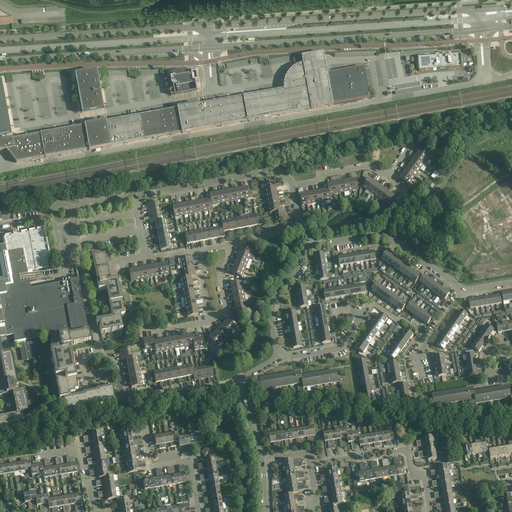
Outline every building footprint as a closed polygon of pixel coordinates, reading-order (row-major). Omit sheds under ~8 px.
[(0,25),(13,24),(0,16),(0,25)] [(334,106),(333,105),(328,74),(326,62),(325,59),(324,54),(302,58),(303,63),(303,64),(302,64),(301,65),(300,65),(299,66),(298,66),(297,67),(296,67),(295,68),(294,69),(293,69),(292,70),(291,71),(290,72),(289,73),(288,74),(288,75),(287,76),(287,77),(286,78),(286,79),(285,80),(285,81),(285,82),(285,83),(284,84),(284,85),(284,86),(284,87),(284,88),(284,89),(284,90),(200,105),(200,104),(178,108),(178,109),(106,122),(106,121),(99,122),(84,125),(84,126),(12,140),(12,138),(0,140),(0,151),(7,150),(16,163),(89,150),(89,151),(100,149),(103,148),(111,147),(110,146),(183,133),(183,134),(188,133),(204,130),(204,129),(234,123),(312,109),(312,110),(330,107),(334,106)] [(427,55),(427,57),(418,57),(419,71),(462,68),(461,54),(451,55),(451,54),(449,54),(449,55),(439,56),(439,55),(435,55),(427,55)] [(333,105),(371,98),(370,91),(366,70),(365,67),(328,74),(333,105)] [(173,72),(171,73),(173,78),(168,79),(170,89),(173,88),(173,86),(176,85),(179,93),(197,90),(196,82),(198,81),(197,73),(194,74),(194,72),(192,71),(191,71),(190,71),(188,70),(187,70),(185,70),(184,70),(182,70),(181,70),(180,70),(178,71),(177,71),(175,71),(174,72),(173,72)] [(75,76),(75,78),(80,105),(82,114),(104,110),(104,109),(102,101),(97,74),(97,72),(75,76)] [(0,136),(11,134),(2,82),(0,82),(0,136)] [(423,147),(420,150),(420,151),(429,158),(432,160),(434,156),(423,147)] [(417,150),(419,152),(417,155),(426,162),(429,158),(420,151),(420,150),(418,149),(417,150)] [(426,162),(417,155),(415,158),(414,159),(423,166),(426,168),(427,168),(430,165),(426,162)] [(412,157),(411,158),(414,160),(411,163),(421,170),(424,172),(426,168),(423,166),(414,159),(415,158),(412,157)] [(408,167),(418,174),(421,170),(411,163),(409,166),(408,167)] [(408,168),(406,171),(415,177),(418,174),(408,167),(409,166),(407,164),(406,166),(408,168)] [(435,170),(431,177),(434,179),(439,173),(435,170)] [(403,175),(412,181),(415,177),(406,171),(404,174),(403,175)] [(401,180),(400,182),(408,187),(409,185),(412,181),(403,175),(404,174),(401,172),(400,174),(402,175),(400,179),(401,180)] [(373,181),(374,181),(375,179),(374,178),(372,180),(369,178),(362,187),(366,190),(373,181)] [(374,181),(373,181),(366,190),(370,193),(377,184),(374,181)] [(380,186),(377,184),(370,193),(374,196),(381,186),(382,187),(383,185),(382,183),(380,186)] [(382,187),(381,186),(374,196),(378,199),(385,189),(382,187)] [(248,187),(244,188),(243,188),(245,199),(253,198),(252,191),(249,192),(248,187)] [(385,189),(378,199),(382,201),(389,192),(389,193),(391,190),(389,189),(388,191),(385,189)] [(389,193),(389,192),(382,201),(386,204),(393,195),(389,193)] [(395,197),(393,195),(386,204),(390,207),(396,198),(397,198),(399,196),(397,195),(395,197)] [(397,198),(396,198),(390,207),(394,210),(400,201),(397,198)] [(0,395),(1,395),(8,394),(8,393),(10,393),(11,398),(13,400),(15,399),(16,404),(18,414),(18,415),(0,418),(0,428),(26,423),(24,414),(24,413),(28,412),(25,398),(24,390),(23,390),(18,391),(16,392),(15,387),(17,387),(16,384),(10,351),(1,353),(0,345),(0,337),(6,336),(14,335),(15,343),(58,335),(83,330),(86,329),(88,329),(84,311),(83,306),(82,299),(81,293),(80,291),(81,291),(80,285),(79,280),(78,280),(76,280),(74,281),(69,282),(31,290),(29,282),(21,283),(20,280),(20,276),(28,274),(28,272),(52,268),(50,260),(51,260),(47,238),(46,238),(44,229),(34,231),(34,230),(12,234),(5,244),(5,245),(0,246),(0,395)] [(241,251),(251,255),(253,251),(243,246),(241,250),(241,251)] [(241,252),(239,255),(250,260),(251,255),(241,251),(241,250),(239,249),(238,251),(241,252)] [(386,262),(391,255),(386,252),(381,259),(386,262)] [(92,257),(97,285),(93,285),(94,294),(100,293),(107,293),(107,290),(113,320),(99,322),(101,334),(122,330),(120,317),(124,316),(117,281),(110,282),(105,254),(92,257)] [(186,258),(181,259),(182,264),(193,262),(193,263),(196,262),(196,260),(193,261),(192,257),(191,257),(191,255),(186,256),(186,258)] [(237,260),(248,264),(250,260),(239,255),(238,259),(237,260)] [(395,258),(391,255),(386,262),(390,265),(395,258)] [(237,261),(235,264),(246,269),(248,264),(237,260),(238,259),(235,258),(234,260),(237,261)] [(390,265),(394,268),(399,261),(395,258),(390,265)] [(403,264),(399,261),(394,268),(398,271),(403,264)] [(234,268),(233,269),(244,273),(246,269),(235,264),(234,268)] [(398,271),(403,274),(408,267),(403,264),(398,271)] [(231,269),(233,270),(232,273),(242,278),(244,273),(233,269),(234,268),(231,267),(231,269)] [(412,270),(408,267),(403,274),(407,277),(412,270)] [(407,277),(411,280),(416,273),(412,270),(407,277)] [(420,276),(416,273),(411,280),(416,283),(420,276)] [(419,282),(423,285),(428,278),(424,275),(419,282)] [(432,281),(428,278),(423,285),(428,288),(432,281)] [(232,288),(232,289),(243,286),(242,280),(235,279),(236,283),(231,283),(232,288)] [(437,284),(432,281),(428,288),(432,291),(437,284)] [(376,293),(381,286),(377,283),(372,290),(376,293)] [(441,287),(437,284),(432,291),(436,294),(441,287)] [(385,289),(381,286),(376,293),(381,296),(385,289)] [(436,294),(440,297),(445,290),(441,287),(436,294)] [(390,292),(385,289),(381,296),(385,299),(390,292)] [(450,294),(445,290),(440,297),(445,300),(450,294)] [(394,295),(390,292),(385,299),(389,302),(394,295)] [(398,298),(394,295),(389,302),(393,305),(398,298)] [(402,301),(398,298),(393,305),(398,308),(402,301)] [(398,308),(402,311),(407,305),(402,301),(398,308)] [(406,309),(410,312),(415,306),(411,302),(406,309)] [(410,312),(414,315),(419,309),(415,306),(410,312)] [(424,312),(419,309),(414,315),(419,318),(424,312)] [(198,315),(198,311),(197,310),(186,312),(187,318),(193,317),(193,316),(198,315)] [(461,310),(458,315),(464,320),(468,315),(461,310)] [(428,315),(424,312),(419,318),(423,322),(428,315)] [(381,314),(378,318),(384,323),(388,319),(381,314)] [(432,318),(428,315),(423,322),(428,325),(432,318)] [(455,319),(461,324),(464,320),(458,315),(455,319)] [(231,333),(235,329),(227,321),(227,320),(226,318),(224,320),(226,322),(223,324),(231,333)] [(227,320),(227,321),(235,329),(238,326),(230,318),(227,320)] [(381,328),(384,323),(378,318),(375,323),(381,328)] [(452,323),(458,328),(461,324),(455,319),(452,323)] [(487,325),(484,330),(491,335),(494,330),(492,329),(494,325),(490,322),(488,326),(487,325)] [(378,332),(381,328),(375,323),(372,327),(378,332)] [(449,327),(455,332),(458,328),(452,323),(449,327)] [(228,336),(231,333),(223,324),(221,327),(220,328),(228,336)] [(219,328),(216,331),(224,339),(228,336),(220,328),(221,327),(219,325),(217,326),(219,328)] [(375,336),(378,332),(372,327),(369,331),(375,336)] [(446,332),(452,337),(455,332),(449,327),(446,332)] [(403,334),(410,339),(413,335),(407,330),(403,334)] [(491,335),(484,330),(481,334),(488,339),(491,335)] [(213,334),(214,333),(212,331),(210,333),(212,335),(209,338),(217,346),(220,343),(213,334)] [(214,333),(213,334),(220,343),(224,339),(216,331),(214,333)] [(372,340),(375,336),(369,331),(366,335),(372,340)] [(71,356),(70,352),(69,345),(90,341),(89,332),(50,339),(52,350),(50,350),(51,354),(60,399),(63,398),(65,411),(87,407),(87,406),(101,403),(100,402),(114,399),(112,388),(97,390),(98,392),(84,394),(84,396),(70,398),(70,394),(75,393),(74,391),(78,390),(71,356)] [(443,336),(449,341),(452,337),(446,332),(443,336)] [(403,334),(400,339),(407,343),(410,339),(403,334)] [(488,339),(481,334),(478,338),(485,343),(488,339)] [(366,335),(363,340),(369,345),(372,347),(375,342),(372,340),(366,335)] [(440,340),(446,345),(449,341),(443,336),(440,340)] [(485,343),(478,338),(475,343),(482,348),(485,343)] [(400,339),(397,343),(404,348),(407,343),(400,339)] [(366,349),(369,345),(363,340),(360,344),(366,349)] [(443,350),(446,345),(440,340),(436,345),(443,350)] [(40,341),(20,345),(23,359),(43,355),(40,341)] [(397,343),(394,347),(401,352),(404,348),(397,343)] [(479,352),(482,348),(475,343),(472,347),(479,352)] [(366,349),(360,344),(356,348),(363,353),(366,349)] [(394,347),(391,351),(398,356),(401,352),(394,347)] [(398,356),(391,351),(388,356),(395,361),(398,356)] [(466,356),(463,356),(463,361),(467,361),(475,359),(474,354),(473,351),(465,352),(466,355),(466,356)] [(295,374),(289,375),(289,373),(286,374),(287,376),(282,377),(282,374),(279,375),(279,377),(275,378),(275,375),(272,376),(273,378),(268,379),(268,377),(265,377),(266,379),(260,380),(262,391),(297,385),(299,397),(305,396),(304,389),(339,383),(337,372),(338,372),(338,370),(335,370),(335,372),(331,373),(331,371),(328,371),(328,374),(324,374),(324,372),(321,373),(321,375),(317,375),(317,373),(314,374),(314,376),(310,377),(310,374),(307,375),(307,377),(302,378),(301,372),(295,373),(295,374)] [(474,394),(473,388),(471,389),(471,390),(461,392),(461,389),(459,390),(459,392),(455,393),(454,391),(451,391),(452,393),(448,394),(447,392),(445,392),(445,394),(440,395),(440,393),(437,393),(438,396),(432,396),(434,407),(469,401),(471,414),(478,413),(477,412),(476,404),(511,399),(510,388),(510,386),(507,386),(508,388),(503,389),(503,387),(500,387),(501,390),(496,390),(496,388),(493,389),(494,391),(489,391),(489,389),(486,390),(487,392),(482,392),(482,391),(479,391),(480,393),(474,394)] [(313,427),(309,428),(310,437),(311,441),(314,440),(313,436),(316,436),(317,437),(321,436),(321,431),(319,431),(318,426),(313,426),(313,427)] [(90,436),(88,437),(88,440),(90,439),(101,437),(100,433),(102,432),(101,431),(100,431),(91,433),(92,436),(90,436)] [(200,431),(194,432),(195,435),(196,446),(197,448),(200,448),(199,446),(199,444),(202,443),(201,440),(204,440),(203,434),(203,433),(203,432),(202,432),(201,431),(200,431)] [(325,432),(323,432),(324,433),(325,442),(328,442),(328,445),(331,445),(331,441),(329,432),(325,433),(325,432)] [(424,438),(425,440),(421,441),(421,444),(434,442),(433,438),(434,437),(434,432),(428,433),(429,437),(424,438)] [(277,446),(275,434),(269,435),(271,443),(274,443),(274,447),(277,446)] [(371,434),(370,434),(370,435),(372,444),(374,444),(375,448),(378,447),(377,443),(376,435),(371,435),(371,434)] [(155,435),(154,435),(154,436),(156,445),(158,445),(159,447),(159,448),(162,448),(162,446),(160,435),(155,436),(155,435)] [(190,435),(189,435),(189,436),(190,445),(193,445),(194,447),(194,448),(197,448),(196,446),(195,435),(190,436),(190,435)] [(92,447),(90,448),(90,451),(92,451),(103,449),(102,444),(103,444),(103,443),(102,443),(93,444),(94,447),(92,447)] [(439,447),(436,447),(426,449),(427,452),(423,452),(423,455),(427,454),(436,453),(440,452),(439,447)] [(94,459),(92,459),(92,462),(94,462),(105,460),(104,455),(105,455),(105,454),(104,454),(95,455),(96,458),(94,459)] [(204,464),(202,464),(203,467),(204,467),(215,465),(215,460),(216,460),(215,456),(209,457),(210,460),(205,460),(206,463),(204,464)] [(4,462),(1,462),(1,464),(3,475),(8,474),(8,476),(9,475),(7,465),(4,466),(4,464),(4,462)] [(62,462),(59,463),(59,465),(61,476),(66,475),(66,476),(67,476),(67,475),(65,466),(63,466),(63,464),(62,462)] [(400,462),(397,463),(398,467),(399,476),(404,475),(404,476),(405,476),(405,475),(404,466),(401,466),(400,464),(400,462)] [(96,470),(94,470),(94,473),(96,473),(107,471),(106,467),(107,466),(107,465),(106,465),(97,467),(97,470),(96,470)] [(438,469),(435,470),(435,473),(439,472),(448,471),(451,470),(450,466),(447,467),(447,466),(448,466),(448,465),(447,465),(438,467),(438,469)] [(129,472),(127,472),(128,474),(129,473),(138,472),(137,469),(139,469),(141,468),(141,466),(139,466),(128,468),(129,472)] [(378,466),(375,467),(375,471),(377,480),(381,479),(381,480),(383,480),(382,479),(381,470),(378,470),(378,466)] [(366,468),(363,469),(364,472),(366,481),(370,481),(370,483),(372,483),(371,482),(371,481),(370,471),(367,472),(366,468)] [(359,478),(355,478),(356,479),(356,484),(360,483),(361,483),(362,486),(366,485),(365,481),(366,481),(364,472),(363,469),(361,469),(361,473),(358,473),(359,478)] [(185,470),(182,471),(182,472),(184,483),(188,483),(189,484),(190,484),(190,482),(188,473),(185,474),(185,472),(185,470)] [(329,475),(324,476),(325,479),(329,478),(338,476),(337,472),(338,472),(338,470),(337,471),(328,472),(329,475)] [(102,480),(100,481),(101,483),(103,483),(113,481),(116,481),(116,475),(114,476),(112,476),(109,476),(108,476),(108,477),(104,477),(104,480),(102,480)] [(440,480),(437,481),(437,484),(450,482),(449,478),(450,477),(450,476),(440,478),(440,480)] [(442,492),(439,492),(439,496),(443,495),(452,493),(451,489),(452,489),(452,488),(442,489),(442,492)] [(24,493),(20,494),(20,499),(24,498),(25,503),(28,502),(28,504),(28,506),(31,506),(31,504),(29,493),(25,494),(24,493)] [(332,497),(328,498),(328,501),(333,501),(342,499),(341,495),(342,494),(342,493),(332,495),(332,497)] [(115,503),(114,503),(115,506),(116,506),(118,505),(128,504),(127,498),(119,499),(119,502),(117,503),(115,503)]
